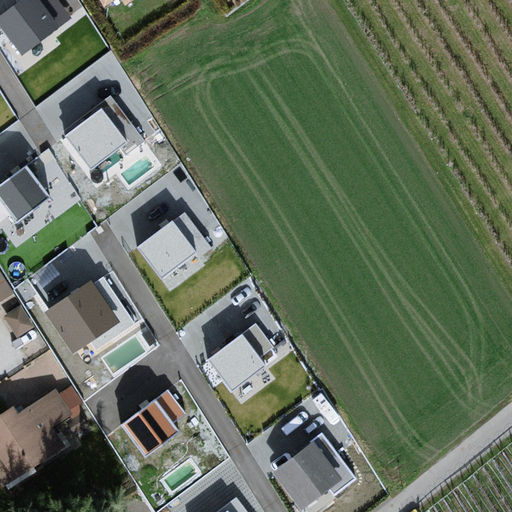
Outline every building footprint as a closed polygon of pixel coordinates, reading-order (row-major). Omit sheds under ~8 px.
[(38,0),(16,0),(0,12),(0,21),(20,48),(55,22),(38,0)] [(101,0),(109,12),(128,0),(101,0)] [(98,105),(63,131),(88,164),(122,138),(98,105)] [(22,160),(0,176),(0,202),(12,219),(47,193),(22,160)] [(170,216),(135,242),(160,275),(195,249),(170,216)] [(88,280),(44,308),(69,345),(112,316),(88,280)] [(7,310),(21,333),(38,323),(23,300),(7,310)] [(239,329),(205,355),(229,388),(264,362),(239,329)] [(165,385),(117,420),(143,454),(177,428),(172,422),(185,412),(165,385)] [(0,411),(0,488),(1,490),(66,446),(53,425),(68,415),(50,389),(16,412),(10,404),(0,411)] [(310,441),(275,467),(300,500),(334,474),(310,441)] [(511,511),(511,445),(429,511),(511,511)]
